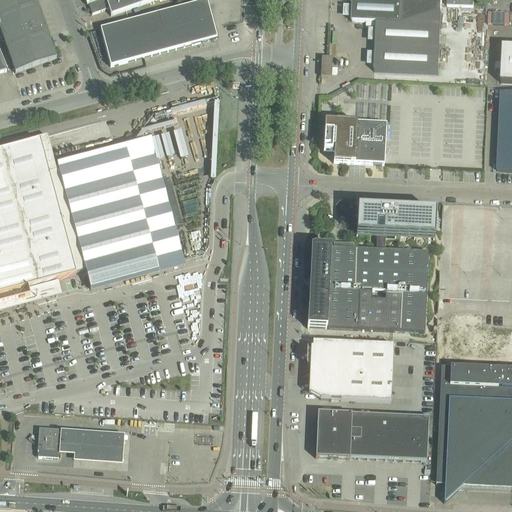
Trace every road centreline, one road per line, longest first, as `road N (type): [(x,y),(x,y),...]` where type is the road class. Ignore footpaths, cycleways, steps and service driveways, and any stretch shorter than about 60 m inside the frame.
road 1 (unclassified): [(291,185),(511,195)]
road 2 (tertiary): [(277,392),(291,185)]
road 3 (tertiary): [(252,183),(250,376)]
road 4 (unclassified): [(97,96),(257,59)]
road 5 (primary): [(144,511),(0,502)]
road 6 (tertiary): [(250,376),(244,511)]
road 7 (tertiary): [(291,185),(297,60)]
road 8 (tertiary): [(257,59),(252,183)]
road 9 (tertiary): [(271,511),(277,392)]
